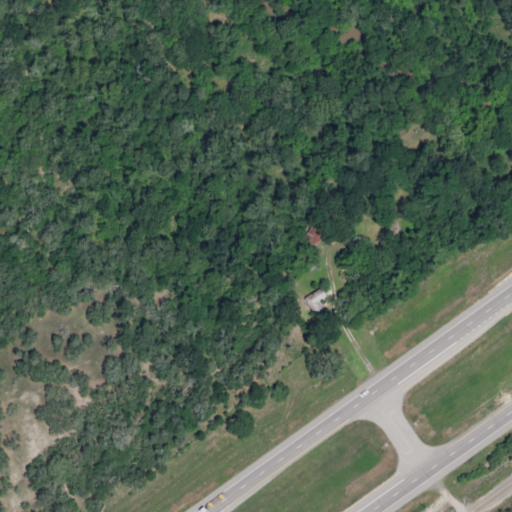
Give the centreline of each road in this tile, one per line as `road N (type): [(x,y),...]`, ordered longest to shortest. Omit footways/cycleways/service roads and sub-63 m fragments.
road 1 (trunk): [(511,291),(213,511)]
road 2 (trunk): [(370,511),(511,410)]
